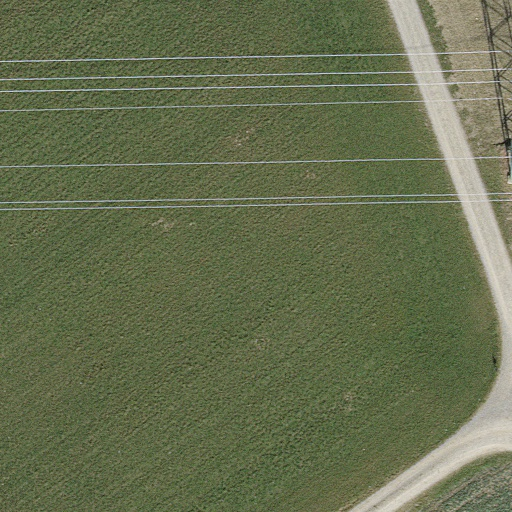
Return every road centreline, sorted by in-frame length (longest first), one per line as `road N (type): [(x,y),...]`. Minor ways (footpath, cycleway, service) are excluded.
road 1 (track): [(511,308),(399,0)]
road 2 (track): [(388,511),(511,426)]
